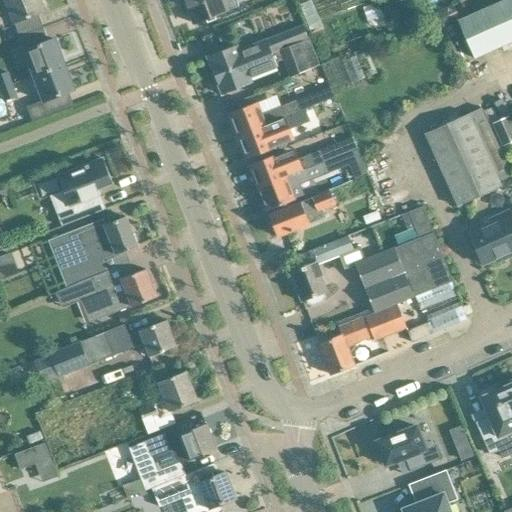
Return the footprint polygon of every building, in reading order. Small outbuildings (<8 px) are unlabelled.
[(0,0),(0,12),(8,9),(19,36),(43,27),(38,14),(44,12),(44,11),(39,0),(0,0)] [(184,0),(194,24),(226,11),(226,10),(239,6),(236,0),(184,0)] [(511,40),(511,0),(507,0),(457,23),(473,58),(511,40)] [(459,18),(454,6),(439,13),(444,24),(459,18)] [(214,75),(307,39),(302,25),(240,50),(238,45),(207,57),(214,75)] [(34,76),(64,64),(55,39),(49,42),(43,27),(19,36),(34,76)] [(307,39),(214,75),(222,95),(254,83),(251,77),(278,66),(276,63),(285,60),(291,76),(320,64),(310,39),(308,39),(307,39)] [(64,64),(34,76),(43,101),(27,107),(32,122),(74,106),(68,92),(74,90),(64,64)] [(0,88),(11,84),(7,73),(0,75),(0,88)] [(11,84),(0,88),(0,90),(4,101),(16,97),(11,84)] [(238,136),(304,111),(303,110),(335,98),(330,87),(262,114),(258,102),(229,114),(238,136)] [(511,182),(511,176),(481,108),(425,134),(458,207),(511,182)] [(304,111),(238,136),(247,159),(276,148),(271,134),(307,120),(304,111)] [(352,138),(320,151),(324,163),(339,157),(356,150),(352,138)] [(268,158),(249,165),(258,189),(315,166),(324,163),(320,151),(292,161),(288,152),(278,156),(277,154),(268,158)] [(339,157),(324,163),(328,172),(343,166),(339,157)] [(112,183),(103,159),(58,176),(64,191),(51,196),(62,226),(106,209),(106,208),(104,208),(99,195),(100,194),(100,193),(97,194),(95,190),(112,183)] [(324,163),(315,166),(258,189),(267,211),(296,199),(292,187),(328,173),(328,172),(324,163)] [(287,207),(269,215),(277,237),(296,230),(327,218),(324,209),(335,204),(330,191),(287,207)] [(374,313),(397,304),(453,282),(423,207),(409,213),(419,239),(355,265),(374,313)] [(508,211),(510,216),(483,228),(481,223),(467,230),(483,265),(508,253),(510,257),(511,255),(511,217),(509,211),(508,211)] [(103,219),(48,240),(61,274),(102,258),(115,253),(116,255),(118,254),(137,246),(137,245),(138,241),(136,235),(132,233),(125,217),(107,224),(105,225),(103,219)] [(303,301),(307,299),(308,303),(313,305),(323,301),(325,297),(323,293),(328,291),(322,275),(324,274),(319,262),(353,249),(349,237),(309,253),(313,263),(291,272),(291,271),(290,271),(302,302),(303,301)] [(56,293),(107,273),(102,259),(73,271),(78,283),(56,292),(56,293)] [(107,273),(56,293),(60,303),(95,289),(106,317),(157,297),(146,269),(111,283),(107,273)] [(45,302),(44,314),(66,316),(67,304),(45,302)] [(397,304),(374,313),(338,327),(342,335),(319,344),(330,375),(354,365),(347,348),(360,343),(359,342),(373,336),(375,341),(406,329),(397,304)] [(59,379),(84,369),(145,345),(149,357),(176,346),(166,320),(128,335),(124,325),(49,354),(59,379)] [(412,342),(430,335),(426,324),(408,331),(412,342)] [(186,372),(167,379),(158,382),(165,400),(139,410),(148,434),(175,423),(171,411),(197,401),(186,372)] [(20,378),(6,381),(8,394),(23,390),(20,378)] [(511,384),(503,388),(511,408),(511,379),(510,381),(511,384)] [(489,417),(476,423),(490,455),(498,451),(502,458),(511,453),(511,408),(503,388),(495,392),(493,388),(482,393),(483,397),(481,398),(489,417)] [(145,441),(129,448),(145,489),(151,487),(152,488),(183,476),(183,474),(179,465),(190,460),(198,457),(216,450),(206,424),(179,434),(177,428),(158,435),(145,440),(145,441)] [(438,446),(421,439),(416,426),(408,429),(407,426),(396,430),(397,434),(377,442),(380,451),(376,452),(381,464),(385,462),(386,465),(405,458),(410,471),(443,458),(438,446)] [(46,444),(15,454),(20,468),(21,469),(50,458),(46,444)] [(470,446),(458,450),(462,460),(474,456),(470,446)] [(183,476),(152,488),(159,506),(182,497),(188,511),(223,511),(220,505),(235,499),(225,472),(219,475),(214,464),(195,471),(183,476)] [(456,499),(445,471),(410,485),(417,504),(403,509),(404,511),(450,511),(447,503),(456,499)]
